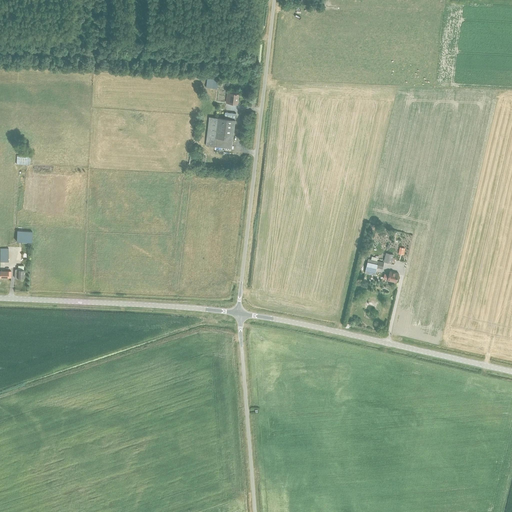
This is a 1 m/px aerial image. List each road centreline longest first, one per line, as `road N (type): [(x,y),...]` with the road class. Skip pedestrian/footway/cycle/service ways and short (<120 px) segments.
road 1 (unclassified): [(238,312),(274,0)]
road 2 (unclassified): [(511,373),(238,312)]
road 3 (track): [(252,59),(0,49)]
road 4 (unclassified): [(238,312),(0,298)]
road 5 (unclassified): [(253,511),(238,312)]
